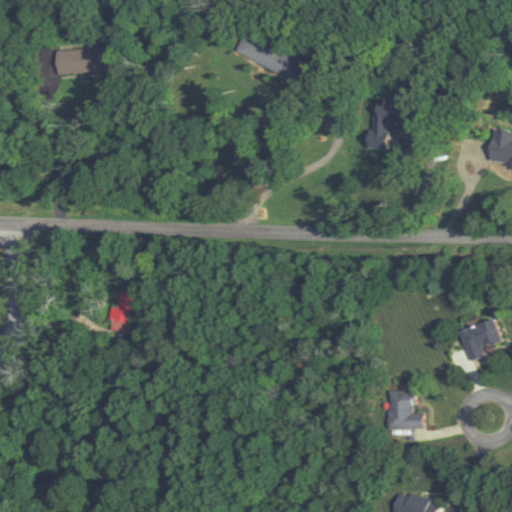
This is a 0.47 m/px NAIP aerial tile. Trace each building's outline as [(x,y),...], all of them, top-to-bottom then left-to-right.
[(284,51),(241,30),(230,51),(273,72),(284,51)] [(53,72),(94,72),(94,50),(53,50),(53,72)] [(386,149),(386,125),(398,125),(398,111),(366,111),(366,149),(386,149)] [(481,163),(511,167),(511,135),(485,132),(481,163)] [(140,332),(140,291),(115,291),(115,332),(140,332)] [(501,339),(495,318),(461,328),(470,360),(485,355),(482,345),(501,339)] [(389,427),(422,428),(422,410),(412,410),(412,390),(389,389),(389,427)] [(392,511),(436,511),(439,499),(398,490),(392,511)]
